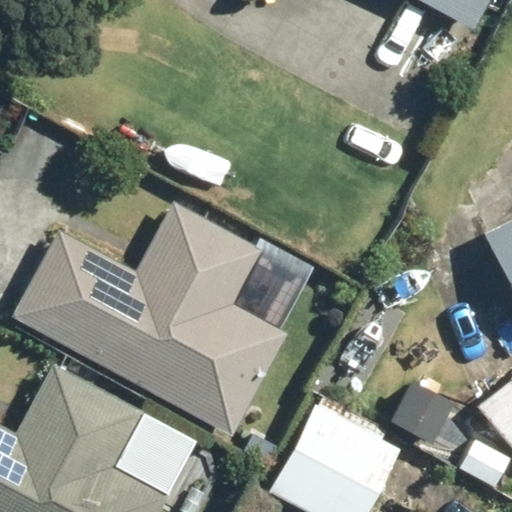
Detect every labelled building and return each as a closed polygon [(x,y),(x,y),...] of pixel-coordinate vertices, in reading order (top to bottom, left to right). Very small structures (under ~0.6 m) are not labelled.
[(420,0),(471,27),(485,0),(420,0)] [(57,230),(10,316),(230,434),(285,333),(232,304),(261,250),(171,202),(134,271),(57,230)] [(511,217),(482,232),(511,294),(511,217)] [(0,424),(0,511),(156,511),(166,494),(113,466),(142,411),(51,363),(14,432),(0,424)] [(511,376),(477,405),(511,448),(511,376)] [(363,511),(398,449),(314,404),(267,491),(306,511),(363,511)]
